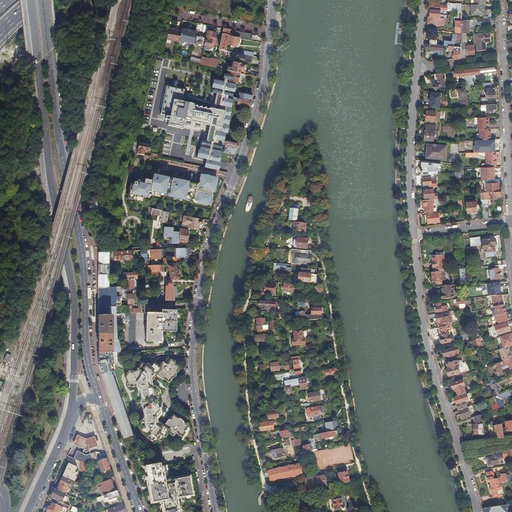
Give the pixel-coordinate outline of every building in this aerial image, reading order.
[(462,12),(462,5),(462,4),(456,3),(455,4),(448,3),(447,6),(430,4),(429,9),(431,9),(447,11),(459,12),(462,12)] [(484,10),(484,4),(475,4),(471,4),(472,14),(484,14),(484,13),(484,10)] [(446,18),(446,15),(447,15),(447,11),(431,9),(430,17),(428,16),(428,24),(448,26),(448,18),(446,18)] [(472,33),(472,26),(473,26),(473,20),(464,20),(464,21),(462,21),(461,33),(468,33),(472,33)] [(172,41),(179,42),(181,31),(169,29),(167,39),(168,40),(172,41)] [(185,43),(194,44),(196,32),(182,29),(181,31),(179,42),(183,43),(185,43)] [(220,49),(221,50),(226,51),(227,47),(227,44),(229,36),(230,30),(225,29),(222,42),(221,41),(220,49)] [(251,41),(253,35),(230,30),(229,36),(242,39),(251,41)] [(204,46),(214,48),(217,34),(212,33),(212,32),(208,31),(206,40),(205,40),(204,46)] [(459,45),(460,35),(460,33),(459,33),(458,35),(457,35),(457,34),(453,34),(452,41),(445,40),(444,45),(449,46),(461,47),(461,45),(459,45)] [(475,56),(474,45),(466,46),(466,43),(467,34),(468,34),(468,33),(461,33),(461,45),(461,47),(460,58),(475,56)] [(491,41),(491,34),(477,35),(478,50),(486,50),(486,42),(491,41)] [(241,44),(242,39),(229,36),(227,44),(236,46),(237,43),(241,44)] [(460,58),(461,47),(449,46),(449,53),(453,53),(454,53),(454,55),(454,59),(460,58)] [(232,58),(233,52),(226,51),(221,50),(219,55),(232,58)] [(237,60),(236,63),(242,64),(243,61),(258,64),(258,58),(245,56),(245,57),(237,55),(237,56),(234,55),(233,58),(236,58),(236,60),(237,60)] [(217,65),(218,60),(211,59),(210,67),(217,68),(217,65)] [(230,71),(240,73),(240,70),(242,70),(243,64),(242,64),(236,63),(233,62),(232,68),(228,67),(227,71),(230,71)] [(466,88),(470,88),(468,77),(469,77),(469,75),(481,74),(481,73),(480,68),(464,70),(465,75),(466,82),(466,88)] [(238,83),(240,73),(230,71),(229,75),(228,79),(228,81),(238,83)] [(446,86),(445,78),(444,79),(443,73),(434,74),(436,83),(433,86),(436,89),(439,86),(446,86)] [(219,162),(218,161),(220,153),(222,144),(225,145),(226,142),(223,142),(225,133),(227,133),(229,125),(228,125),(230,117),(229,116),(231,108),(233,99),(232,99),(232,97),(233,92),(235,84),(227,83),(228,79),(229,75),(224,74),(223,78),(225,79),(224,82),(215,80),(212,93),(217,94),(214,109),(215,109),(225,111),(221,128),(210,125),(207,141),(202,140),(200,149),(198,157),(206,159),(205,164),(204,168),(217,170),(218,166),(219,162)] [(210,125),(221,128),(225,111),(215,109),(214,109),(211,110),(210,108),(206,110),(206,107),(202,109),(201,106),(198,107),(197,105),(194,106),(193,104),(182,101),(184,90),(167,86),(160,114),(168,116),(167,118),(169,118),(168,125),(182,128),(184,120),(210,125)] [(468,99),(466,88),(464,88),(459,89),(460,100),(468,99)] [(494,88),(487,88),(487,97),(496,97),(496,92),(494,92),(494,88)] [(233,92),(232,97),(251,101),(253,96),(239,93),(233,92)] [(430,106),(442,107),(443,93),(431,93),(430,106)] [(238,100),(237,103),(237,104),(249,107),(251,101),(232,97),(232,99),(233,99),(238,100)] [(481,105),(481,110),(486,110),(486,113),(490,113),(492,113),(494,112),(494,109),(497,109),(497,104),(486,105),(481,105)] [(435,120),(435,122),(437,122),(440,122),(441,112),(438,112),(427,110),(426,119),(435,120)] [(477,117),(478,124),(478,129),(479,128),(486,128),(486,125),(489,125),(489,117),(477,117)] [(426,135),(426,140),(434,141),(436,125),(426,124),(425,135),(426,135)] [(486,128),(479,128),(480,133),(480,140),(491,139),(491,134),(489,134),(489,132),(489,128),(486,128)] [(480,140),(479,140),(479,143),(485,143),(485,141),(487,141),(487,151),(496,150),(496,139),(491,139),(480,140)] [(225,145),(225,147),(236,149),(238,143),(226,141),(226,142),(225,145)] [(140,143),(137,154),(144,155),(145,150),(150,151),(151,145),(140,143)] [(428,144),(426,158),(446,160),(447,146),(428,144)] [(482,164),(482,167),(493,167),(495,167),(496,167),(496,152),(487,152),(487,163),(482,164)] [(427,161),(427,167),(427,170),(437,171),(437,164),(444,165),(445,163),(438,162),(427,161)] [(493,167),(482,168),(483,179),(494,178),(493,172),(493,167)] [(158,186),(135,181),(132,195),(146,198),(151,200),(152,196),(214,209),(221,178),(204,175),(202,185),(160,176),(158,186)] [(424,185),(428,185),(429,185),(429,187),(434,187),(437,186),(437,180),(432,180),(431,177),(423,177),(424,185)] [(499,179),(486,179),(487,192),(499,191),(499,179)] [(435,197),(435,199),(438,199),(438,193),(434,193),(434,187),(429,187),(428,187),(424,188),(425,198),(431,197),(431,198),(435,197)] [(88,200),(92,215),(93,221),(95,220),(98,219),(97,204),(96,198),(88,200)] [(424,205),(425,213),(427,212),(434,212),(433,203),(435,202),(434,199),(433,199),(423,200),(423,205),(424,205)] [(476,201),(466,203),(468,213),(478,211),(476,201)] [(291,204),(289,219),(298,220),(300,205),(291,204)] [(160,222),(163,223),(168,224),(169,213),(152,209),(151,214),(158,215),(161,216),(160,222)] [(439,212),(427,214),(428,223),(440,222),(439,212)] [(184,216),(182,227),(189,228),(198,230),(199,230),(200,225),(201,225),(202,225),(202,224),(203,223),(203,222),(203,221),(202,220),(201,220),(201,219),(184,216)] [(306,231),(309,231),(310,223),(295,221),(294,230),(306,231)] [(180,233),(179,242),(181,242),(188,242),(189,228),(182,227),(181,226),(180,233)] [(179,242),(180,233),(173,232),(173,228),(165,228),(164,237),(172,237),(172,243),(179,243),(179,242)] [(498,244),(496,236),(484,237),(484,240),(483,240),(483,242),(484,252),(485,252),(486,257),(495,256),(494,251),(495,251),(495,249),(498,248),(498,244)] [(309,238),(299,237),(298,247),(308,248),(309,238)] [(481,245),(481,243),(480,241),(480,237),(471,239),(472,246),(481,245)] [(172,258),(173,262),(175,262),(181,261),(181,248),(175,249),(175,258),(172,258)] [(181,261),(187,261),(187,258),(189,257),(189,255),(191,255),(191,248),(181,248),(181,261)] [(312,251),(292,249),(291,250),(291,252),(292,253),(293,253),(292,263),(301,264),(302,262),(311,263),(312,253),(311,253),(312,251)] [(160,250),(152,250),(152,259),(161,258),(160,250)] [(115,261),(124,260),(124,251),(114,252),(115,261)] [(124,260),(129,260),(133,260),(133,251),(124,251),(124,260)] [(108,287),(108,273),(108,252),(98,252),(98,288),(108,287)] [(432,257),(434,271),(438,271),(445,270),(444,255),(432,257)] [(172,280),(180,280),(176,263),(168,265),(172,280)] [(506,264),(495,265),(495,269),(490,269),(490,273),(489,273),(490,277),(491,277),(491,280),(500,279),(499,268),(506,267),(506,264)] [(434,271),(432,272),(433,282),(438,282),(438,284),(442,284),(442,283),(444,283),(444,282),(444,276),(441,277),(441,272),(438,272),(438,271),(434,271)] [(126,292),(132,291),(132,288),(134,288),(134,280),(128,281),(127,278),(137,278),(137,273),(129,273),(125,273),(126,286),(126,292)] [(314,282),(315,274),(300,273),(300,281),(312,282),(314,282)] [(284,291),(294,292),(295,285),(288,284),(288,283),(285,282),(284,291)] [(489,291),(489,296),(492,295),(500,295),(499,283),(485,284),(485,288),(486,288),(487,292),(489,291)] [(276,293),(276,285),(267,284),(266,291),(270,291),(270,293),(276,293)] [(443,294),(442,294),(443,299),(454,298),(453,291),(456,291),(455,284),(443,286),(443,294)] [(98,315),(116,314),(115,305),(121,305),(121,287),(108,287),(98,288),(98,315)] [(492,295),(494,306),(504,304),(502,294),(500,295),(492,295)] [(276,302),(261,301),(260,306),(265,307),(264,308),(267,308),(267,311),(275,311),(275,308),(277,308),(277,306),(275,306),(276,302)] [(145,312),(154,312),(154,303),(145,304),(145,312)] [(436,304),(437,307),(438,312),(448,310),(447,305),(442,306),(441,303),(436,304)] [(494,306),(495,309),(497,315),(506,313),(504,304),(494,306)] [(322,319),(322,308),(312,308),(312,312),(311,313),(311,315),(311,319),(322,319)] [(154,312),(154,313),(147,313),(146,340),(161,341),(162,331),(175,331),(176,310),(163,310),(162,313),(155,313),(155,312),(154,312)] [(437,320),(438,321),(441,320),(442,325),(452,323),(452,320),(453,319),(452,314),(455,313),(455,311),(454,311),(452,311),(437,313),(437,316),(437,317),(435,318),(436,321),(437,320)] [(497,315),(494,316),(495,321),(498,320),(499,323),(508,320),(506,313),(497,315)] [(111,353),(120,352),(121,350),(117,340),(116,314),(98,315),(98,353),(111,353)] [(258,319),(258,330),(258,333),(268,332),(268,329),(264,329),(264,325),(268,325),(269,322),(266,322),(266,318),(258,319)] [(495,328),(497,327),(499,327),(500,330),(499,330),(500,334),(511,331),(508,321),(495,326),(495,328)] [(449,330),(442,332),(443,337),(441,338),(442,343),(451,341),(453,340),(454,339),(454,336),(452,335),(450,336),(449,330)] [(294,345),(306,344),(305,338),(304,338),(303,331),(295,331),(295,339),(294,339),(294,345)] [(500,337),(502,341),(504,348),(508,346),(511,344),(511,333),(500,337)] [(511,357),(511,356),(508,346),(504,348),(499,349),(503,360),(511,357)] [(453,348),(443,351),(445,356),(449,355),(449,356),(455,355),(454,353),(459,352),(458,347),(453,349),(453,348)] [(112,358),(111,353),(98,353),(98,358),(98,359),(99,360),(98,361),(99,363),(100,364),(99,365),(108,393),(124,439),(133,436),(121,402),(111,371),(113,370),(112,358)] [(291,375),(301,373),(299,360),(293,361),(295,372),(292,372),(292,359),(301,358),(301,355),(290,357),(290,373),(291,375)] [(499,362),(494,363),(498,375),(504,373),(501,367),(511,362),(511,357),(499,362)] [(136,372),(129,372),(126,376),(129,386),(135,385),(140,389),(141,399),(140,400),(141,406),(142,407),(144,418),(139,424),(142,433),(147,436),(146,437),(152,441),(154,438),(157,439),(160,435),(163,437),(167,432),(173,436),(174,435),(179,439),(185,431),(184,431),(187,426),(183,423),(183,421),(179,418),(177,418),(173,416),(169,420),(168,420),(167,422),(163,427),(155,421),(161,413),(160,408),(157,408),(157,405),(158,403),(156,401),(158,399),(156,397),(155,394),(157,394),(157,388),(149,383),(155,375),(161,379),(163,380),(164,379),(168,382),(171,378),(173,378),(176,374),(176,372),(179,368),(174,364),(175,363),(169,359),(167,359),(164,363),(163,363),(159,368),(156,366),(153,364),(151,367),(147,364),(145,366),(141,363),(137,369),(137,370),(136,372)] [(448,369),(448,371),(449,374),(450,376),(443,378),(444,381),(464,374),(466,373),(466,372),(464,364),(462,360),(448,364),(449,367),(449,369),(448,369)] [(280,370),(279,362),(271,363),(272,371),(280,370)] [(164,420),(159,381),(161,379),(155,375),(149,383),(157,388),(157,394),(155,394),(156,397),(158,399),(156,401),(158,403),(157,405),(157,408),(160,408),(161,413),(155,421),(163,427),(167,422),(164,420)] [(305,377),(305,376),(303,376),(303,378),(285,381),(287,392),(296,390),(297,390),(296,385),(300,384),(301,389),(308,388),(306,377),(305,377)] [(456,388),(458,396),(466,393),(464,386),(465,385),(463,380),(452,383),(454,389),(456,388)] [(499,407),(504,405),(502,399),(511,395),(509,390),(495,396),(497,403),(499,407)] [(317,392),(309,394),(310,402),(319,400),(317,392)] [(455,400),(457,404),(468,400),(466,394),(455,398),(456,400),(455,400)] [(468,400),(457,404),(459,410),(468,406),(472,405),(470,399),(468,400)] [(308,408),(307,410),(308,416),(309,417),(313,416),(314,420),(321,419),(321,414),(320,406),(308,408)] [(468,406),(459,410),(462,419),(470,416),(468,409),(469,408),(468,406)] [(268,411),(270,419),(279,417),(278,410),(268,411)] [(481,414),(475,416),(476,424),(473,425),(475,434),(484,433),(482,421),(481,414)] [(333,421),(322,423),(322,425),(326,424),(327,431),(334,430),(333,421)] [(497,431),(498,438),(504,438),(502,423),(500,423),(500,424),(499,425),(498,421),(492,421),(491,423),(492,426),(494,425),(495,431),(497,431)] [(267,432),(271,432),(270,429),(271,429),(269,422),(261,423),(261,426),(259,427),(259,431),(267,430),(267,432)] [(280,439),(293,436),(293,432),(292,432),(292,428),(291,428),(291,432),(289,433),(288,430),(281,432),(281,433),(279,434),(280,439)] [(334,438),(338,437),(338,436),(338,435),(338,433),(337,432),(336,430),(313,435),(314,440),(315,442),(318,441),(323,440),(322,438),(330,437),(334,436),(334,438)] [(99,446),(96,437),(87,440),(78,436),(74,445),(85,450),(86,448),(89,448),(90,450),(99,446)] [(290,437),(282,439),(284,447),(292,446),(290,437)] [(302,453),(307,452),(309,451),(313,450),(311,444),(303,446),(304,450),(301,450),(302,453)] [(78,451),(75,459),(78,461),(81,462),(87,465),(95,462),(99,460),(97,452),(91,454),(90,450),(89,448),(86,448),(85,450),(83,454),(78,451)] [(283,448),(271,450),(271,453),(275,452),(275,453),(277,453),(278,457),(285,456),(283,448)] [(502,450),(492,452),(493,457),(488,457),(489,465),(504,463),(502,450)] [(111,469),(107,459),(99,462),(103,472),(111,469)] [(146,465),(152,502),(162,500),(164,511),(183,511),(183,508),(179,509),(177,498),(193,495),(190,476),(171,480),(168,465),(161,466),(160,463),(146,465)] [(301,464),(270,470),(272,480),(299,475),(299,476),(303,475),(303,474),(301,464)] [(70,465),(65,476),(75,481),(77,478),(75,477),(77,473),(75,472),(77,468),(70,465)] [(501,474),(501,477),(502,478),(499,478),(494,479),(492,471),(487,473),(488,478),(489,482),(490,482),(492,487),(490,487),(490,488),(507,483),(507,480),(506,474),(506,473),(501,474)] [(339,474),(341,484),(350,482),(348,472),(339,474)] [(54,486),(58,488),(63,476),(59,474),(54,486)] [(325,475),(305,480),(308,490),(327,485),(325,475)] [(64,477),(58,490),(67,494),(71,485),(74,487),(76,483),(64,477)] [(99,485),(103,496),(116,492),(112,480),(99,485)] [(508,484),(507,483),(490,488),(492,493),(493,493),(494,497),(504,494),(502,485),(508,484)] [(277,489),(278,497),(290,495),(288,486),(277,489)] [(60,501),(58,505),(67,509),(69,510),(71,506),(65,504),(65,503),(65,502),(65,501),(64,501),(67,494),(58,490),(53,488),(49,497),(60,501)] [(103,496),(97,499),(98,501),(104,499),(105,502),(110,501),(111,502),(118,500),(117,498),(121,497),(119,491),(116,492),(103,496)] [(333,499),(336,510),(342,509),(343,510),(345,510),(346,509),(346,508),(345,507),(344,507),(342,498),(335,500),(335,498),(333,499)]
